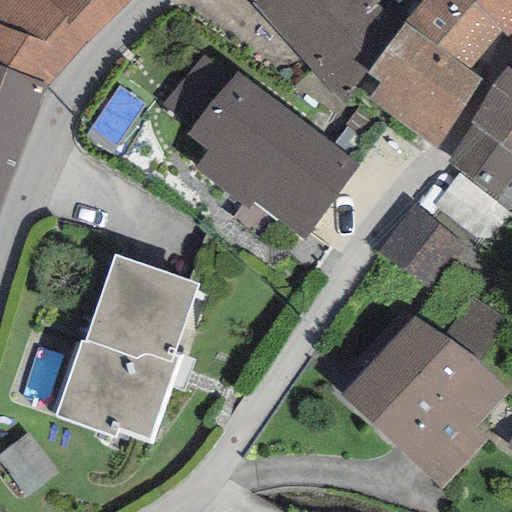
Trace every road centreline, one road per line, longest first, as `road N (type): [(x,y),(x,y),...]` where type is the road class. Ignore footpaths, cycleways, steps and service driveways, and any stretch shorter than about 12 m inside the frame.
road 1 (residential): [(204,484),(511,48)]
road 2 (residential): [(152,0),(108,45),(50,127),(0,253)]
